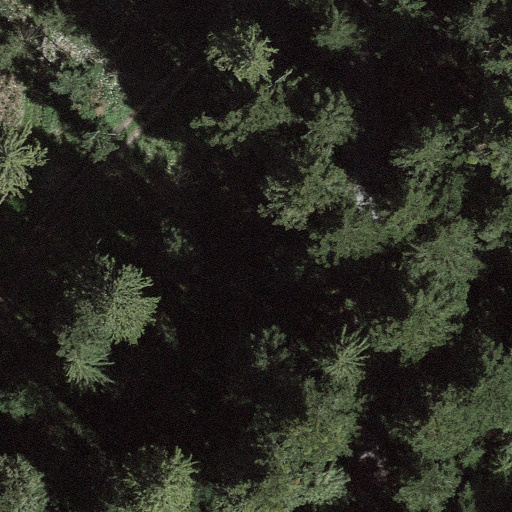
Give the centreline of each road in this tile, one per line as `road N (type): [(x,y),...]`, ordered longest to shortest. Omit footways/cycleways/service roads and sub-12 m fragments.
road 1 (unclassified): [(382,511),(361,0)]
road 2 (track): [(229,0),(0,418)]
